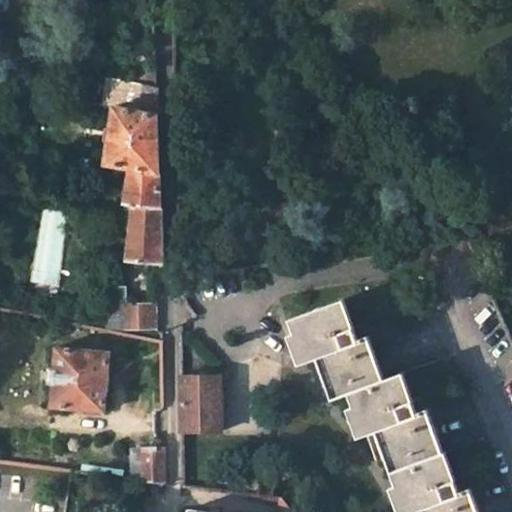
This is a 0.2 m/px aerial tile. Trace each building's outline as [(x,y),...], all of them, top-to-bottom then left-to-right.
[(132,69),(130,82),(157,88),(156,73),(132,69)] [(113,105),(114,105),(157,113),(157,88),(130,82),(118,80),(113,105)] [(113,105),(103,164),(129,169),(158,175),(157,113),(114,105),(113,105)] [(129,169),(125,201),(133,202),(127,258),(160,262),(158,175),(129,169)] [(489,243),(492,249),(511,235),(511,206),(481,226),(489,243)] [(472,251),(489,243),(481,226),(465,234),(472,251)] [(344,298),(291,318),(307,360),(317,356),(332,397),(350,391),(384,378),(369,335),(359,339),(344,298)] [(152,305),(121,306),(122,326),(153,325),(152,305)] [(109,351),(55,347),(50,405),(104,409),(109,351)] [(350,391),(365,434),(377,429),(393,471),(443,451),(426,407),(418,411),(403,371),(384,378),(350,391)] [(222,375),(179,374),(181,431),(223,432),(222,375)] [(141,447),(143,479),(162,482),(162,446),(141,447)] [(130,449),(131,478),(143,479),(141,447),(130,449)] [(443,451),(393,471),(409,511),(419,508),(420,511),(479,511),(470,489),(461,492),(445,450),(443,451)] [(282,498),(279,511),(221,511),(190,507),(189,511),(294,511),(285,499),(282,498)]
